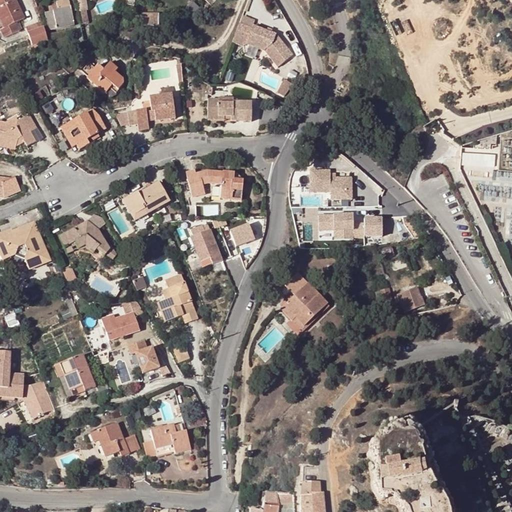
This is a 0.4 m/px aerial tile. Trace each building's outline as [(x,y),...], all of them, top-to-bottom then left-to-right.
[(26,19),(17,0),(0,0),(0,18),(5,29),(1,30),(5,37),(21,29),(18,22),(26,19)] [(72,11),(68,0),(65,0),(57,2),(57,5),(59,10),(50,12),(45,13),(50,30),(75,23),(72,11)] [(77,10),(75,0),(68,0),(72,11),(77,10)] [(135,10),(135,0),(126,0),(126,5),(131,5),(131,9),(135,10)] [(183,17),(189,23),(199,10),(193,5),(183,17)] [(160,25),(159,13),(142,13),(142,25),(160,25)] [(48,41),(42,21),(27,26),(33,45),(48,41)] [(255,26),(254,29),(241,24),(234,42),(245,46),(249,44),(267,50),(279,66),(293,55),(277,35),(255,26)] [(96,66),(90,62),(82,70),(88,76),(87,77),(105,92),(112,85),(118,90),(123,84),(123,79),(115,72),(118,69),(110,62),(104,70),(98,65),(96,66)] [(118,90),(112,85),(105,92),(108,95),(116,92),(118,90)] [(173,95),(150,98),(151,103),(152,112),(146,113),(146,111),(145,111),(128,114),(130,126),(138,125),(139,131),(149,130),(148,122),(156,121),(156,122),(176,119),(173,95)] [(231,123),(251,123),(251,103),(233,103),(233,99),(218,99),(218,100),(208,100),(208,121),(225,121),(225,120),(231,120),(231,123)] [(152,112),(151,103),(144,104),(145,111),(146,111),(146,113),(152,112)] [(98,135),(105,130),(94,110),(60,129),(65,137),(69,135),(76,147),(79,151),(90,145),(87,140),(98,135)] [(116,115),(122,127),(130,126),(128,114),(116,115)] [(30,134),(36,130),(29,117),(17,124),(15,120),(6,126),(0,121),(0,131),(1,132),(0,134),(0,146),(5,148),(10,145),(16,147),(23,143),(26,148),(35,143),(30,134)] [(72,149),(76,147),(69,135),(65,137),(72,149)] [(101,139),(98,135),(87,140),(90,145),(101,139)] [(461,146),(460,170),(472,171),(473,162),(489,164),(491,144),(496,144),(497,135),(480,140),(480,143),(474,143),(474,147),(461,146)] [(196,174),(195,171),(187,173),(193,199),(205,196),(203,187),(212,185),(221,186),(221,200),(241,202),(243,181),(236,173),(208,171),(196,174)] [(330,201),(352,201),(352,180),(336,180),(330,180),(330,176),(330,172),(310,172),(310,194),(330,194),(330,201)] [(0,198),(5,199),(21,192),(15,178),(11,179),(1,178),(0,177),(0,198)] [(135,217),(146,211),(148,215),(170,204),(159,183),(139,194),(138,193),(126,199),(135,217)] [(126,199),(123,201),(135,222),(148,215),(146,211),(135,217),(126,199)] [(352,225),(352,216),(317,217),(317,232),(333,232),(333,241),(352,241),(352,239),(363,239),(363,238),(381,238),(381,220),(363,220),(363,225),(352,225)] [(241,234),(252,233),(250,220),(239,221),(241,234)] [(59,237),(64,249),(76,244),(78,250),(86,247),(94,253),(96,250),(104,257),(106,255),(110,250),(104,237),(99,233),(100,231),(89,222),(82,230),(83,232),(81,233),(78,235),(74,229),(59,237)] [(83,232),(82,230),(89,222),(78,227),(81,233),(83,232)] [(30,272),(51,262),(35,224),(19,231),(23,239),(18,241),(16,240),(13,233),(12,232),(0,236),(0,252),(4,262),(17,257),(25,261),(30,272)] [(200,262),(210,259),(212,265),(223,261),(221,254),(217,256),(213,246),(217,244),(212,230),(205,233),(203,226),(191,230),(194,237),(191,238),(200,262)] [(19,231),(13,233),(16,240),(18,241),(23,239),(19,231)] [(67,255),(78,250),(76,244),(64,249),(67,255)] [(177,248),(174,244),(166,248),(169,253),(177,248)] [(112,249),(110,250),(106,255),(113,261),(117,256),(112,249)] [(227,251),(230,259),(235,257),(233,249),(227,251)] [(212,265),(210,259),(200,262),(202,268),(212,265)] [(64,273),(69,284),(78,280),(74,269),(64,273)] [(292,321),(295,318),(304,327),(327,304),(297,273),(284,285),(295,296),(281,309),(292,321)] [(198,319),(181,275),(164,281),(167,290),(170,299),(166,300),(157,304),(165,323),(182,317),(185,325),(198,319)] [(136,291),(145,288),(141,277),(132,280),(136,291)] [(417,288),(398,296),(405,312),(424,305),(422,298),(421,298),(417,288)] [(388,289),(375,293),(380,311),(392,308),(388,289)] [(116,319),(115,315),(102,319),(109,339),(124,334),(125,337),(140,332),(134,313),(116,319)] [(292,321),(301,330),(304,327),(295,318),(292,321)] [(149,350),(146,341),(130,347),(133,355),(137,354),(144,374),(161,369),(154,348),(149,350)] [(181,364),(193,359),(188,345),(176,350),(181,364)] [(11,354),(0,353),(0,395),(22,398),(24,375),(10,375),(11,354)] [(71,398),(93,389),(97,388),(96,386),(83,356),(55,367),(60,380),(63,379),(71,398)] [(97,388),(93,389),(98,400),(109,396),(104,383),(96,386),(97,388)] [(151,431),(153,441),(157,457),(191,449),(185,423),(151,431)] [(124,440),(117,424),(92,434),(95,443),(100,441),(107,458),(120,453),(122,458),(130,455),(129,454),(124,440)] [(124,440),(129,454),(139,450),(133,436),(124,440)] [(147,459),(157,457),(153,441),(144,443),(147,459)] [(384,461),(386,468),(379,470),(381,482),(421,476),(420,474),(425,473),(423,463),(419,463),(418,462),(400,465),(398,458),(384,461)] [(321,493),(320,482),(303,483),(300,508),(300,511),(325,511),(324,493),(321,493)] [(277,511),(278,510),(283,509),(283,505),(295,504),(294,492),(282,493),(279,493),(266,492),(265,502),(264,507),(264,506),(263,511),(251,509),(250,511),(277,511)]
